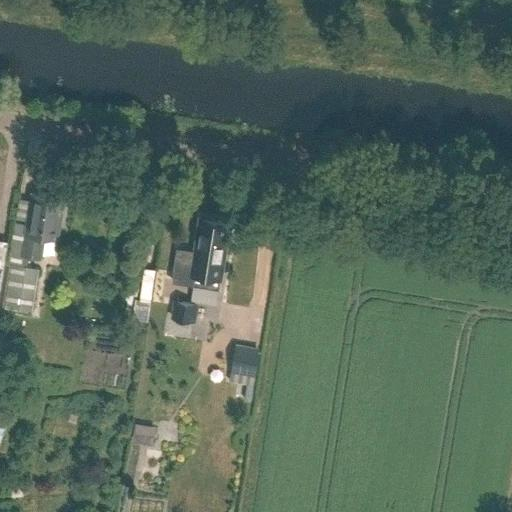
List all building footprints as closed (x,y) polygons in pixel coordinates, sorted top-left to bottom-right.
[(43,235),(57,237),(61,214),(57,213),(60,195),(34,191),(28,222),(13,220),(5,265),(9,265),(2,308),(31,312),(38,268),(26,266),(28,254),(40,256),(43,235)] [(229,236),(223,236),(226,220),(202,216),(197,250),(179,247),(174,281),(205,285),(206,275),(223,278),(229,236)] [(157,270),(145,268),(139,299),(151,301),(157,270)] [(197,321),(200,302),(175,298),(172,317),(197,321)] [(253,384),(259,347),(235,344),(229,381),(253,384)] [(153,445),(156,427),(136,424),(133,442),(153,445)]
